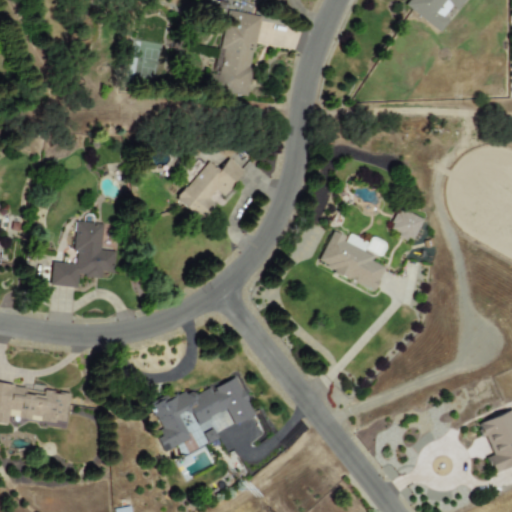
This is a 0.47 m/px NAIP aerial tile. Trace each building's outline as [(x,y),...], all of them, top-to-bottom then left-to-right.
[(407,0),(478,0),(443,38),(405,3),(407,0)] [(258,16),(225,10),(214,66),(218,67),(213,91),(243,96),(258,16)] [(139,54),(132,73),(150,79),(159,54),(150,51),(147,58),(139,54)] [(241,172),(225,159),(215,171),(204,161),(172,200),(198,221),(212,203),(207,199),(213,192),(220,197),(241,172)] [(386,229),(397,233),(396,236),(410,242),(420,219),(396,208),(386,229)] [(48,285),(74,287),(75,276),(98,278),(99,270),(112,271),(114,242),(107,241),(108,224),(72,222),(70,252),(74,252),(73,264),(49,262),(48,285)] [(373,289),(382,267),(368,261),(370,256),(360,252),(364,242),(346,234),(345,237),(329,231),(315,266),(373,289)] [(149,410),(158,431),(152,434),(157,446),(163,443),(166,449),(188,440),(184,431),(226,413),(231,425),(251,416),(233,373),(149,410)] [(68,392),(0,384),(0,424),(5,425),(5,419),(65,425),(68,392)] [(490,473),(511,464),(511,416),(510,410),(473,424),(478,438),(483,436),(490,454),(483,457),(490,473)] [(216,439),(211,430),(201,435),(206,444),(216,439)]
